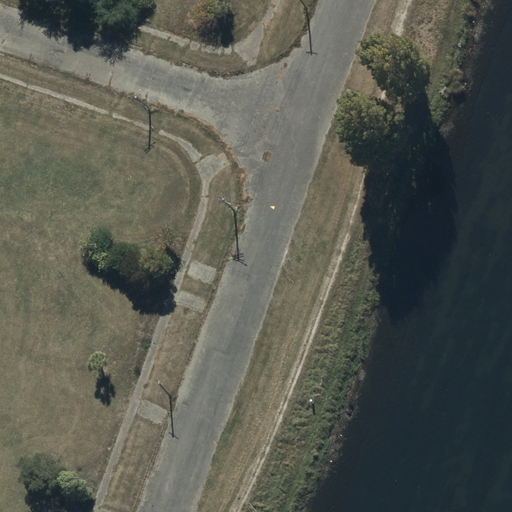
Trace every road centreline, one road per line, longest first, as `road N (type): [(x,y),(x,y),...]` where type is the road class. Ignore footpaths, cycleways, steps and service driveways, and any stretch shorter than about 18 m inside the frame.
road 1 (track): [(164,511),(348,0)]
road 2 (track): [(301,132),(0,27)]
